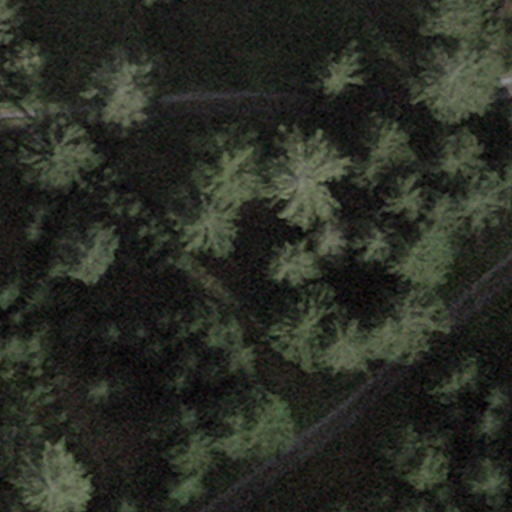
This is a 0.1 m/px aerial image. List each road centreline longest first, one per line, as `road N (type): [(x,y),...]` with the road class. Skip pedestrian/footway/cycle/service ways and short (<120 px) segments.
road 1 (track): [(511,87),(0,121)]
road 2 (track): [(211,511),(349,411),(511,266)]
